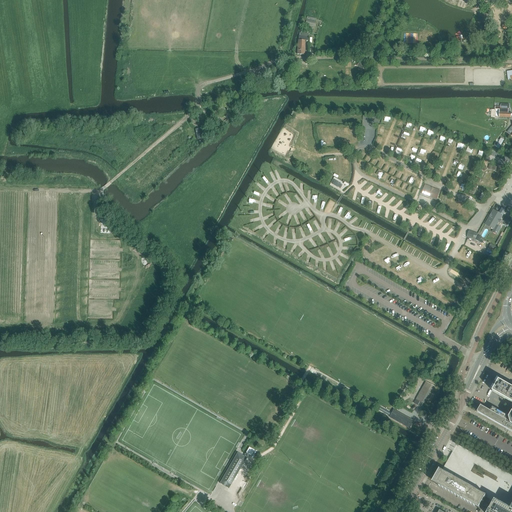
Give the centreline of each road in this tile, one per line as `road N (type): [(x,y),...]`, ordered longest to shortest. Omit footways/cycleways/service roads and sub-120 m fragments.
road 1 (track): [(90,324),(97,193),(198,109),(198,90),(278,58),(511,62)]
road 2 (unclassified): [(402,511),(493,334),(509,322)]
